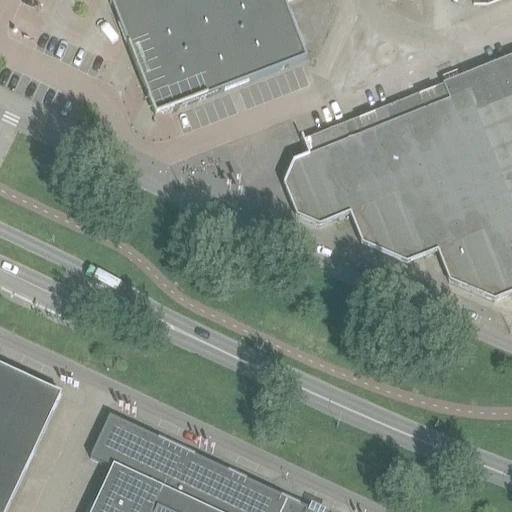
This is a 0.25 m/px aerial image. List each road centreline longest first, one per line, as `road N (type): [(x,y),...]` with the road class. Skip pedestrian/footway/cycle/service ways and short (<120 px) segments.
road 1 (unclassified): [(511,347),(0,114)]
road 2 (unclassified): [(0,338),(374,511)]
road 3 (secondary): [(511,477),(168,327)]
road 4 (secondary): [(168,327),(87,271),(0,230)]
road 5 (secondary): [(0,263),(75,298),(168,327)]
